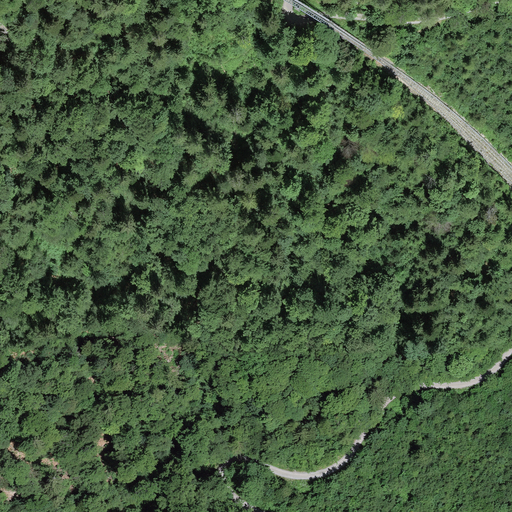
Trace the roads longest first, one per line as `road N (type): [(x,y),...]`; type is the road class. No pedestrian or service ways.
road 1 (track): [(257,511),(224,490),(223,460),(240,455),(294,476),(329,471),(393,390),(484,377),(511,346)]
road 2 (track): [(498,0),(414,21),(294,22),(286,17),(290,0)]
